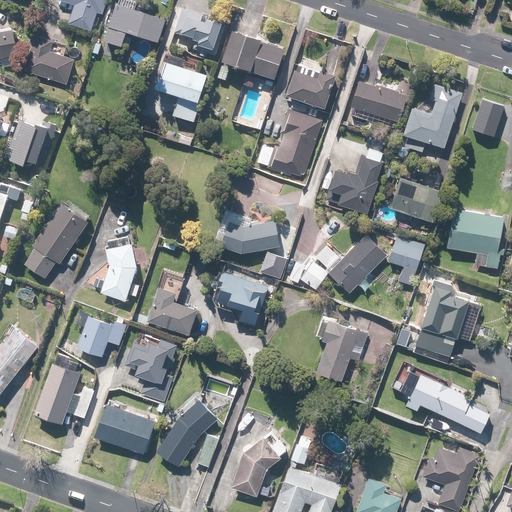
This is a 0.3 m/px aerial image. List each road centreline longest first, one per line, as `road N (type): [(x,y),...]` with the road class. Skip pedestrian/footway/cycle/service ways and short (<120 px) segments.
road 1 (residential): [(327,0),(511,61)]
road 2 (tertiary): [(0,465),(129,511)]
